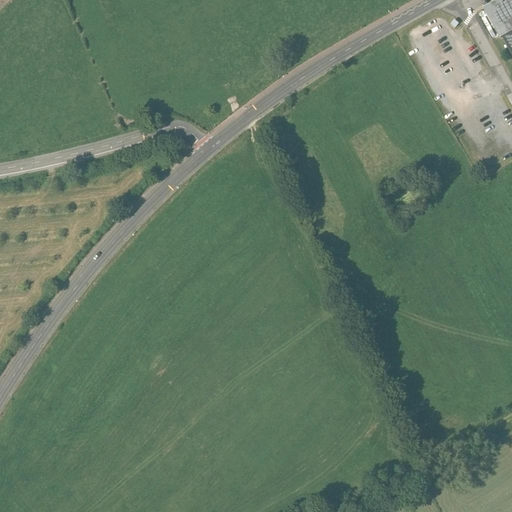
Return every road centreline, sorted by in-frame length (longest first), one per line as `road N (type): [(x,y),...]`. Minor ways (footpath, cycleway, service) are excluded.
road 1 (tertiary): [(0,397),(97,261),(207,150)]
road 2 (tertiary): [(436,0),(287,87),(207,150)]
road 3 (unclassified): [(207,150),(178,126),(0,170)]
road 4 (track): [(404,487),(511,417)]
